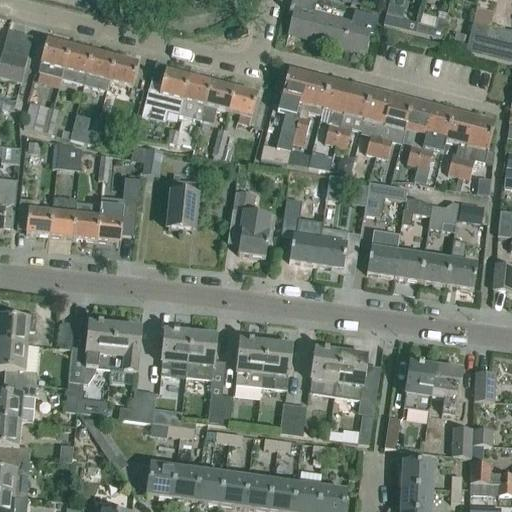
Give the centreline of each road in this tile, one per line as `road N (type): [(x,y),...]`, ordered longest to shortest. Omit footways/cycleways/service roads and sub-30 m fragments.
road 1 (residential): [(480,333),(0,273)]
road 2 (residential): [(259,51),(256,62),(0,5)]
road 3 (residential): [(259,51),(479,106)]
road 4 (residential): [(480,333),(494,206)]
